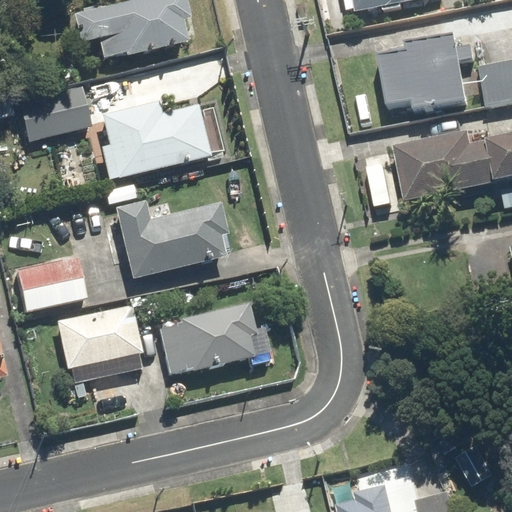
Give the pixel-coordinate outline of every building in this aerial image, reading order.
[(183,0),(134,0),(71,11),(77,49),(100,45),(103,61),(123,58),(123,60),(187,48),(183,28),(189,27),(183,0)] [(319,0),(324,24),(446,3),(445,0),(319,0)] [(422,56),(382,64),(393,120),(470,105),(457,41),(421,48),(422,56)] [(511,61),(479,68),(487,109),(511,104),(511,61)] [(32,102),(40,140),(93,129),(85,91),(32,102)] [(159,105),(103,118),(108,147),(100,148),(107,183),(209,160),(199,112),(162,120),(159,105)] [(472,136),(396,150),(406,205),(511,185),(511,139),(474,147),(472,136)] [(132,185),(103,191),(106,207),(135,202),(132,185)] [(144,203),(115,210),(131,284),(224,260),(218,235),(227,233),(220,206),(149,224),(144,203)] [(15,273),(23,315),(87,302),(79,260),(15,273)] [(55,324),(66,373),(143,356),(131,308),(55,324)] [(247,308),(158,327),(169,376),(190,372),(191,376),(269,360),(263,330),(252,333),(247,308)] [(0,343),(0,380),(8,379),(0,343)] [(357,503),(337,508),(338,511),(447,511),(447,509),(436,511),(394,511),(388,487),(355,495),(357,503)] [(245,511),(270,511),(267,497),(243,503),(245,511)]
